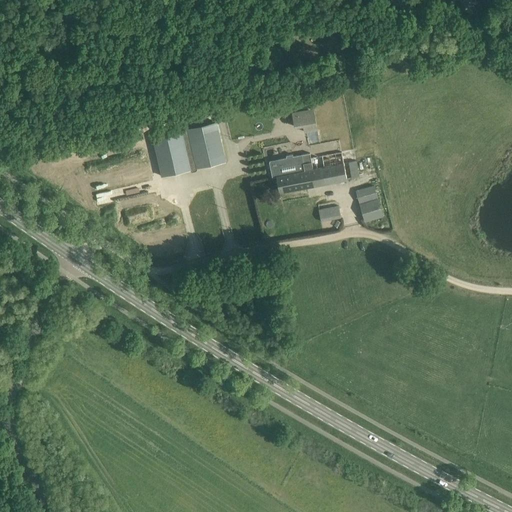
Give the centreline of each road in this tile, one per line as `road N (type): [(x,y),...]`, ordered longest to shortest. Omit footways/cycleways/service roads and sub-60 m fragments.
road 1 (primary): [(505,511),(324,414),(77,260)]
road 2 (track): [(446,48),(0,146)]
road 3 (track): [(147,272),(375,235),(458,285),(511,293)]
road 4 (unclassified): [(54,511),(20,450),(13,410),(31,339),(77,260)]
